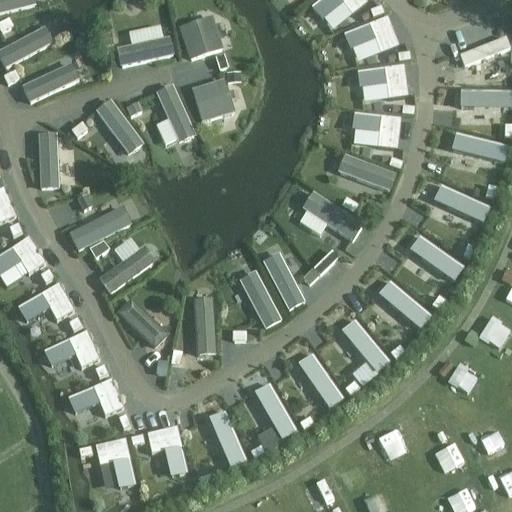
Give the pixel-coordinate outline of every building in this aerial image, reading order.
[(33,0),(0,0),(0,19),(36,10),(33,0)] [(326,0),(311,13),(322,25),(355,0),(326,0)] [(381,0),(376,5),(381,12),(388,7),(381,0)] [(201,25),(181,31),(191,62),(220,52),(214,32),(215,30),(212,23),(208,21),(202,23),(201,25)] [(373,21),(335,49),(345,63),(383,34),(373,21)] [(9,23),(0,26),(0,34),(1,37),(13,31),(9,23)] [(46,30),(0,55),(0,61),(6,72),(54,46),(46,30)] [(114,48),(111,36),(102,38),(105,50),(114,48)] [(171,42),(118,53),(122,71),(175,59),(171,42)] [(227,70),(223,58),(215,61),(219,73),(227,70)] [(416,63),(406,64),(407,71),(417,70),(416,63)] [(72,67),(22,90),(30,106),(80,83),(72,67)] [(15,75),(4,81),(7,88),(19,82),(15,75)] [(239,76),(226,76),(227,87),(240,86),(239,76)] [(344,79),(345,92),(396,90),(395,77),(344,79)] [(231,105),(230,104),(224,84),(193,93),(202,123),(222,117),(224,118),(232,115),(234,112),(231,105)] [(174,90),(157,99),(181,146),(195,138),(174,90)] [(109,105),(97,115),(131,157),(141,148),(109,105)] [(137,108),(126,112),(131,118),(141,115),(137,108)] [(402,112),(400,121),(411,124),(414,115),(402,112)] [(339,115),(336,133),(392,145),(396,126),(339,115)] [(82,128),(72,135),(77,142),(87,134),(82,128)] [(451,145),(448,151),(499,175),(507,158),(456,134),(451,145)] [(56,136),(38,137),(40,190),(58,189),(56,136)] [(344,158),(339,176),(389,197),(396,178),(344,158)] [(392,161),(389,169),(399,173),(403,165),(392,161)] [(440,187),(430,202),(473,228),(476,224),(483,213),(440,187)] [(4,192),(0,193),(0,227),(16,220),(4,192)] [(313,197),(305,212),(353,245),(363,230),(313,197)] [(484,197),(481,205),(490,208),(492,200),(484,197)] [(92,210),(86,198),(77,202),(83,214),(92,210)] [(344,210),(341,210),(354,217),(358,209),(346,202),(344,210)] [(124,209),(71,237),(78,252),(131,225),(124,209)] [(19,228),(9,231),(13,241),(22,237),(19,228)] [(421,239),(412,252),(455,285),(465,271),(421,239)] [(99,247),(91,252),(96,259),(104,255),(99,247)] [(462,259),(470,262),(475,251),(467,248),(462,259)] [(14,252),(0,258),(0,286),(23,277),(14,252)] [(145,252),(99,281),(111,295),(154,263),(145,252)] [(282,256),(265,264),(288,311),(305,303),(282,256)] [(323,263),(312,273),(318,279),(328,269),(323,263)] [(312,273),(305,279),(311,286),(318,279),(312,273)] [(49,274),(40,279),(45,288),(54,283),(49,274)] [(256,275),(241,285),(260,320),(265,331),(282,323),(256,275)] [(391,285),(380,298),(421,332),(431,320),(391,285)] [(58,287),(18,310),(26,325),(49,312),(56,325),(74,315),(58,287)] [(382,337),(394,326),(362,292),(350,303),(382,337)] [(431,309),(438,314),(445,304),(438,299),(431,309)] [(131,303),(119,315),(154,348),(167,335),(131,303)] [(212,303),(194,303),(199,356),(216,355),(212,303)] [(78,322),(68,327),(74,336),(83,331),(78,322)] [(356,325),(343,335),(377,376),(389,365),(356,325)] [(86,335),(44,354),(51,369),(74,358),(81,372),(99,363),(86,335)] [(247,335),(233,335),(233,343),(246,344),(247,335)] [(461,377),(475,361),(460,348),(446,364),(461,377)] [(390,357),(395,363),(405,356),(399,349),(390,357)] [(175,354),(172,366),(178,367),(182,355),(175,354)] [(313,359),(299,368),(329,411),(343,402),(313,359)] [(159,363),(157,376),(167,378),(169,365),(159,363)] [(104,369),(95,373),(99,383),(108,379),(104,369)] [(111,383),(68,401),(75,416),(99,406),(105,420),(124,412),(111,383)] [(345,393),(350,400),(360,392),(354,385),(345,393)] [(270,388),(256,396),(282,442),(296,434),(270,388)] [(455,398),(464,420),(487,410),(477,388),(455,398)] [(225,416),(210,422),(231,471),(246,464),(225,416)] [(118,422),(123,433),(131,430),(126,418),(118,422)] [(299,427),(304,434),(315,427),(310,420),(299,427)] [(373,441),(394,431),(389,421),(368,431),(373,441)] [(188,476),(178,430),(147,437),(152,457),(166,454),(172,479),(188,476)] [(131,441),(133,450),(144,447),(142,439),(131,441)] [(250,455),(254,463),(265,457),(261,449),(250,455)] [(79,453),(81,461),(92,459),(90,450),(79,453)] [(343,474),(360,466),(354,453),(337,461),(343,474)] [(490,467),(499,486),(511,478),(511,465),(508,458),(490,467)] [(104,466),(83,478),(91,511),(107,511),(121,509),(104,466)] [(198,481),(201,489),(213,485),(210,477),(198,481)]
